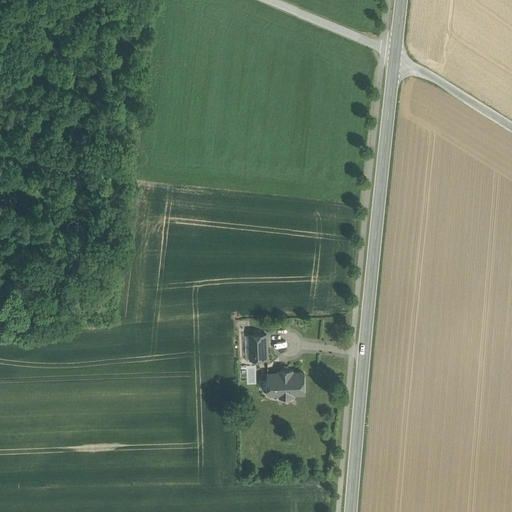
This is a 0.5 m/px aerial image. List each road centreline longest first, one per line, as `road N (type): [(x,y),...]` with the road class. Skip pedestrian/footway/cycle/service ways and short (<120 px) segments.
road 1 (secondary): [(351,511),(394,63)]
road 2 (unclassified): [(394,63),(421,69),(511,127)]
road 3 (unclassified): [(395,49),(275,0)]
